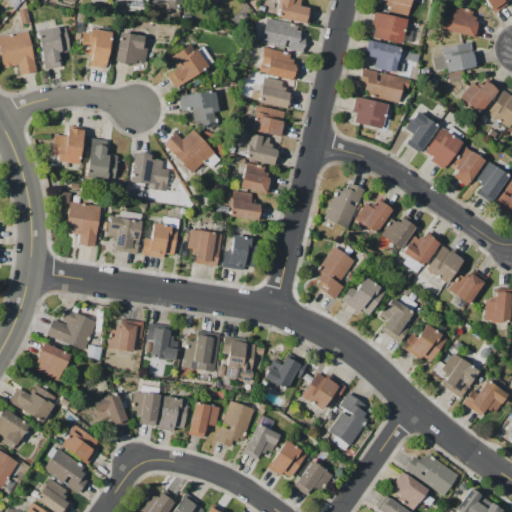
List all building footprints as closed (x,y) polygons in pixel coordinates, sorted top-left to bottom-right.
[(306,8),(298,6),(299,0),(278,0),(275,18),(304,23),(306,8)] [(405,16),(409,0),(375,0),(375,3),(387,5),(386,12),(405,16)] [(445,31),(471,38),(477,15),(451,8),(445,31)] [(404,18),(372,14),(369,39),(401,43),(404,18)] [(259,44),(301,52),(304,37),(296,35),(297,26),(264,19),(259,44)] [(59,67),(57,53),(67,51),(63,27),(35,31),(42,70),(59,67)] [(109,33),(81,29),(77,53),(89,55),(87,67),(103,69),(109,33)] [(34,72),(26,32),(0,37),(0,63),(1,69),(16,66),(18,75),(34,72)] [(143,66),(146,36),(116,33),(114,63),(143,66)] [(362,67),(393,72),(397,46),(367,42),(362,67)] [(430,58),(432,70),(443,69),(444,72),(477,67),(475,50),(470,51),(468,42),(439,47),(440,57),(430,58)] [(170,56),(177,67),(165,75),(173,88),(206,68),(190,43),(170,56)] [(258,75),(290,78),(293,53),(260,50),(258,75)] [(400,87),(406,89),(408,79),(360,70),(356,93),(397,102),(400,87)] [(282,81),(260,78),(257,104),(285,107),(287,93),(280,92),(282,81)] [(469,83),(457,98),(477,114),(496,90),(484,81),(477,89),(469,83)] [(505,129),(511,118),(511,97),(501,90),(484,114),(505,129)] [(179,115),(215,110),(213,91),(177,95),(179,115)] [(386,105),(353,97),(350,113),(355,115),(353,123),(380,129),(386,105)] [(283,111),(252,106),(248,131),(279,136),(283,111)] [(436,126),(415,111),(403,129),(411,134),(404,144),(417,153),(436,126)] [(49,161),(78,163),(81,128),(66,126),(65,136),(52,135),(49,161)] [(421,154),(442,169),(460,142),(439,128),(421,154)] [(161,144),(189,174),(212,153),(191,130),(180,140),(173,133),(161,144)] [(272,164),(274,149),(268,148),(269,138),(247,136),(244,161),(272,164)] [(114,156),(104,155),(105,140),(88,139),(85,178),(113,180),(114,156)] [(456,171),(452,178),(466,186),(482,159),(463,148),(451,169),(456,171)] [(164,191),(167,169),(160,169),(161,160),(149,159),(150,155),(132,153),(128,186),(164,191)] [(268,177),(262,177),(264,167),(242,164),(239,189),(266,193),(268,177)] [(491,203),(506,173),(486,164),(472,194),(491,203)] [(511,174),(496,204),(511,212),(511,174)] [(347,229),(360,188),(344,183),(341,191),(333,188),(322,221),(347,229)] [(249,193),(230,191),(227,217),(256,220),(258,204),(249,203),(249,193)] [(98,206),(67,202),(63,234),(77,236),(76,245),(93,247),(98,206)] [(362,204),(353,222),(376,234),(389,209),(375,202),(372,209),(362,204)] [(389,219),(378,236),(397,250),(413,227),(400,218),(396,223),(389,219)] [(171,256),(175,225),(150,223),(148,240),(141,239),(139,256),(161,258),(162,255),(171,256)] [(193,264),(216,266),(218,233),(187,231),(186,252),(193,252),(193,264)] [(220,267),(250,270),(254,239),(230,236),(228,252),(221,251),(220,267)] [(423,270),(444,284),(461,260),(440,246),(423,270)] [(354,262),(331,247),(311,278),(320,283),(316,289),(331,298),(354,262)] [(448,292),(466,305),(484,280),(467,267),(448,292)] [(367,317),(383,290),(361,277),(354,291),(347,287),(339,301),(367,317)] [(483,301),(482,322),(508,323),(509,289),(493,289),(493,301),(483,301)] [(377,315),(385,320),(378,331),(397,343),(406,330),(401,327),(411,312),(389,297),(377,315)] [(82,351),(94,322),(64,310),(59,323),(51,320),(44,336),(82,351)] [(141,323),(117,319),(115,331),(108,329),(105,348),(135,354),(141,323)] [(144,340),(150,340),(148,357),(173,360),(174,348),(166,347),(168,326),(146,324),(144,340)] [(409,333),(400,348),(418,360),(420,357),(429,363),(445,338),(423,324),(415,337),(409,333)] [(215,352),(210,351),(212,341),(216,342),(218,334),(195,331),(194,342),(184,341),(180,368),(212,373),(215,352)] [(57,380),(68,354),(42,343),(32,368),(57,380)] [(477,372),(451,353),(436,375),(443,380),(439,385),(458,399),(477,372)] [(284,390),(291,376),(297,379),(305,364),(285,354),(279,365),(270,360),(261,378),(284,390)] [(321,410),(335,386),(313,373),(299,397),(321,410)] [(479,416),(484,408),(493,413),(505,394),(484,380),(475,393),(470,390),(460,404),(479,416)] [(15,388),(6,403),(40,423),(55,398),(32,385),(26,395),(15,388)] [(137,424),(154,426),(156,394),(131,392),(129,413),(138,414),(137,424)] [(108,417),(110,425),(124,421),(116,393),(90,401),(96,420),(108,417)] [(326,433),(341,442),(339,447),(346,451),(364,418),(361,416),(367,407),(344,393),(336,408),(339,410),(326,433)] [(182,431),(185,400),(159,397),(157,429),(182,431)] [(251,409),(227,401),(214,442),(229,447),(231,439),(241,442),(251,409)] [(215,427),(216,406),(190,404),(188,435),(202,437),(203,426),(215,427)] [(26,423),(0,409),(0,441),(13,449),(26,423)] [(269,453),(277,435),(254,424),(241,453),(256,460),(261,449),(269,453)] [(98,443),(71,426),(58,447),(84,464),(98,443)] [(266,468),(288,480),(304,453),(281,441),(266,468)] [(41,471),(77,493),(86,480),(78,475),(84,467),(54,449),(41,471)] [(0,488),(16,460),(0,451),(0,488)] [(456,475),(423,453),(418,461),(411,456),(402,469),(442,496),(456,475)] [(304,495),(311,487),(318,492),(330,476),(310,460),(291,485),(304,495)] [(425,487),(399,474),(387,496),(414,510),(425,487)] [(50,511),(59,511),(66,503),(60,499),(65,491),(47,478),(32,499),(50,511)] [(136,511),(137,511),(165,511),(174,498),(161,490),(155,498),(147,493),(136,511)] [(497,511),(500,508),(466,490),(453,511),(497,511)] [(199,511),(202,507),(180,495),(170,511),(199,511)] [(406,511),(383,496),(374,509),(378,511),(406,511)] [(44,511),(28,503),(23,511),(44,511)]
